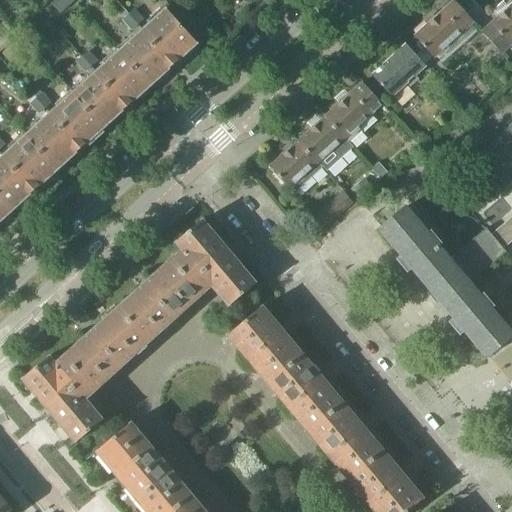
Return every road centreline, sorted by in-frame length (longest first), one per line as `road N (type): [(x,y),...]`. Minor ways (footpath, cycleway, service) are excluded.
road 1 (residential): [(487,511),(199,157)]
road 2 (tertiary): [(0,340),(199,157)]
road 3 (tertiary): [(177,135),(0,295)]
road 4 (tertiary): [(199,157),(360,9)]
road 5 (tertiary): [(327,0),(177,135)]
